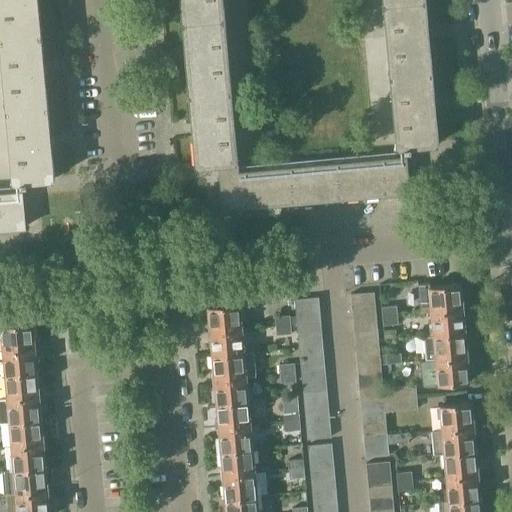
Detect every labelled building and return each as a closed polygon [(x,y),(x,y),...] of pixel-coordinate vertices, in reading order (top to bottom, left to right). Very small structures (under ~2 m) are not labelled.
[(38,0),(0,0),(0,35),(41,31),(38,0)] [(180,0),(182,19),(224,15),(222,0),(180,0)] [(428,33),(425,0),(387,0),(383,0),(390,72),(432,68),(428,33)] [(231,88),(224,15),(182,19),(185,54),(188,91),(231,88)] [(44,68),(41,31),(0,35),(0,47),(5,107),(48,104),(44,68)] [(432,68),(390,72),(396,146),(404,145),(405,147),(418,146),(418,144),(438,142),(435,105),(432,68)] [(195,164),(219,162),(237,160),(231,88),(188,91),(192,128),(195,164)] [(48,104),(5,107),(12,180),(29,179),(29,182),(42,180),(42,178),(54,177),(51,140),(48,104)] [(237,160),(219,162),(223,208),(409,191),(405,155),(238,170),(237,160)] [(0,228),(25,226),(22,190),(0,192),(0,228)] [(419,312),(430,311),(463,308),(461,284),(461,283),(428,286),(427,284),(428,284),(428,283),(416,284),(419,312)] [(351,307),(375,304),(373,291),(350,293),(351,307)] [(294,298),(295,310),(319,308),(318,296),(294,298)] [(209,331),(242,328),(240,303),(206,306),(206,307),(207,307),(209,331)] [(352,318),(376,316),(375,304),(351,307),(352,318)] [(382,315),(397,314),(396,305),(381,306),(382,315)] [(319,308),(295,310),(296,321),(320,319),(319,308)] [(463,308),(430,311),(432,334),(465,332),(463,308)] [(274,315),(275,325),(290,323),(289,314),(274,315)] [(397,314),(382,315),(383,324),(398,323),(397,314)] [(353,330),(377,328),(376,316),(352,318),(353,330)] [(296,321),(297,333),(321,331),(320,319),(296,321)] [(0,330),(2,349),(34,346),(32,323),(33,323),(33,321),(0,324),(0,330)] [(291,332),(290,323),(275,325),(276,334),(291,332)] [(242,328),(209,331),(211,355),(244,352),(242,328)] [(354,341),(378,339),(377,328),(353,330),(354,341)] [(321,331),(297,333),(298,345),(322,343),(321,331)] [(397,340),(396,331),(385,332),(385,341),(397,340)] [(426,360),(434,359),(467,356),(465,332),(432,334),(424,335),(426,360)] [(355,353),(379,350),(378,339),(354,341),(355,353)] [(322,343),(298,345),(299,358),(323,355),(322,343)] [(34,346),(2,349),(4,373),(36,370),(34,346)] [(356,364),(380,362),(379,350),(355,353),(356,364)] [(244,352),(211,355),(214,379),(246,376),(246,375),(256,375),(254,351),(244,352)] [(401,361),(400,351),(386,353),(386,354),(387,363),(401,361)] [(299,358),(300,368),(324,366),(323,355),(299,358)] [(467,356),(434,359),(437,383),(470,380),(470,379),(469,379),(467,356)] [(279,363),(279,373),(294,371),(294,362),(279,363)] [(357,377),(381,375),(380,362),(356,364),(357,377)] [(324,366),(300,368),(301,380),(325,377),(324,366)] [(36,370),(4,373),(6,397),(39,394),(36,370)] [(295,383),(294,371),(279,373),(280,384),(295,383)] [(358,389),(382,386),(381,375),(357,377),(358,389)] [(216,402),(249,400),(246,376),(214,379),(216,402)] [(325,377),(301,380),(302,392),(326,390),(325,377)] [(382,387),(383,397),(383,399),(416,396),(415,384),(382,387)] [(359,399),(383,397),(382,387),(382,386),(358,389),(359,399)] [(326,390),(302,392),(304,404),(327,402),(326,390)] [(0,422),(8,421),(41,418),(39,394),(6,397),(0,397),(0,422)] [(383,399),(384,409),(384,411),(417,408),(416,396),(383,399)] [(384,409),(383,399),(383,397),(359,399),(360,411),(384,409)] [(218,426),(251,423),(249,400),(216,402),(218,426)] [(438,404),(441,429),(473,426),(471,402),(472,402),(472,401),(438,404)] [(327,402),(304,404),(305,416),(328,414),(327,402)] [(384,411),(384,409),(360,411),(361,422),(385,420),(384,411)] [(284,421),(299,419),(298,410),(283,411),(284,421)] [(328,414),(305,416),(306,427),(329,425),(328,414)] [(10,445),(43,441),(41,418),(8,421),(10,445)] [(299,419),(284,421),(285,430),(299,429),(299,419)] [(385,420),(361,422),(362,434),(386,432),(385,420)] [(220,450),(253,447),(251,423),(218,426),(220,450)] [(331,436),(329,425),(306,427),(307,438),(331,436)] [(473,426),(441,429),(433,430),(435,453),(443,453),(476,450),(473,426)] [(387,443),(386,435),(386,432),(362,434),(363,445),(387,443)] [(386,435),(387,443),(410,441),(409,433),(386,435)] [(12,470),(45,466),(43,441),(10,445),(12,470)] [(307,444),(308,456),(332,454),(331,442),(307,444)] [(388,454),(387,443),(363,445),(364,456),(388,454)] [(253,447),(220,450),(222,474),(255,471),(253,447)] [(476,450),(443,453),(445,477),(478,474),(476,450)] [(332,454),(308,456),(309,468),(333,466),(332,454)] [(303,467),(302,458),(287,459),(288,468),(303,467)] [(366,475),(390,472),(389,460),(365,462),(366,475)] [(14,492),(47,489),(45,466),(12,470),(14,492)] [(333,466),(309,468),(310,479),(334,477),(333,466)] [(304,476),(303,467),(288,468),(289,477),(304,476)] [(397,481),(411,480),(410,470),(396,471),(397,481)] [(224,498),(257,495),(255,471),(222,474),(224,498)] [(390,472),(366,475),(367,486),(391,484),(390,472)] [(478,474),(445,477),(447,501),(480,498),(478,474)] [(334,477),(310,479),(311,490),(335,488),(334,477)] [(412,488),(411,480),(397,481),(398,490),(412,488)] [(391,484),(367,486),(368,498),(392,496),(391,484)] [(335,488),(311,490),(312,502),(336,500),(335,488)] [(48,511),(47,489),(14,492),(5,493),(6,511),(48,511)] [(225,511),(258,511),(257,495),(224,498),(225,511)] [(392,496),(368,498),(369,509),(393,507),(392,496)] [(439,502),(439,511),(481,511),(480,498),(447,501),(439,502)] [(336,500),(312,502),(313,511),(336,511),(337,511),(336,500)]
